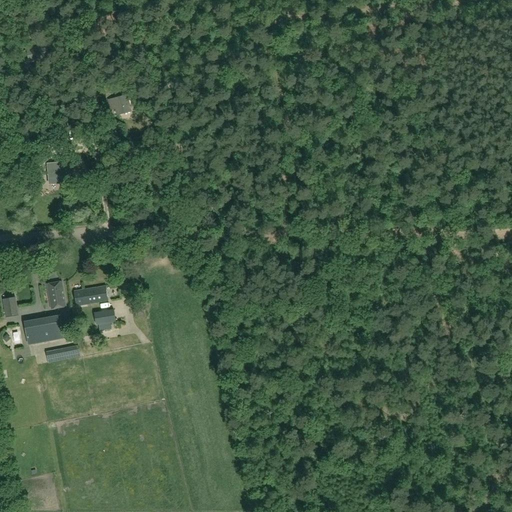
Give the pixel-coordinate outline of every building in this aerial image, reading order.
[(46,45),(33,48),(32,42),(22,44),(23,52),(27,51),(29,60),(37,59),(37,61),(48,58),(46,45)] [(131,112),(127,96),(109,100),(111,110),(116,109),(117,115),(131,112)] [(46,153),(35,162),(39,167),(49,158),(46,153)] [(68,163),(48,165),(49,185),(66,183),(65,172),(69,172),(68,163)] [(65,306),(61,283),(47,285),(50,308),(65,306)] [(107,301),(105,287),(73,292),(76,307),(107,301)] [(18,307),(16,297),(2,299),(5,317),(19,315),(18,307)] [(102,311),(95,312),(97,324),(116,322),(116,318),(114,309),(102,311)] [(24,322),(28,344),(64,338),(60,316),(24,322)] [(81,357),(78,346),(45,352),(47,363),(81,357)] [(19,360),(34,359),(33,349),(18,350),(19,360)]
